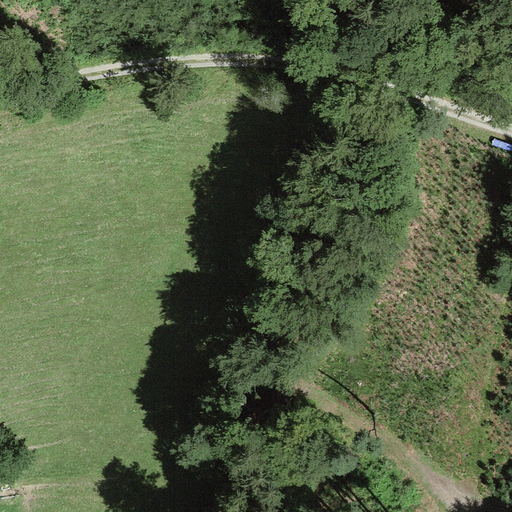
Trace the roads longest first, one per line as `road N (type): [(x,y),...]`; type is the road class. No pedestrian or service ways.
road 1 (track): [(511,130),(311,70),(239,61),(145,63),(0,95)]
road 2 (track): [(284,378),(417,460),(461,500),(511,506)]
